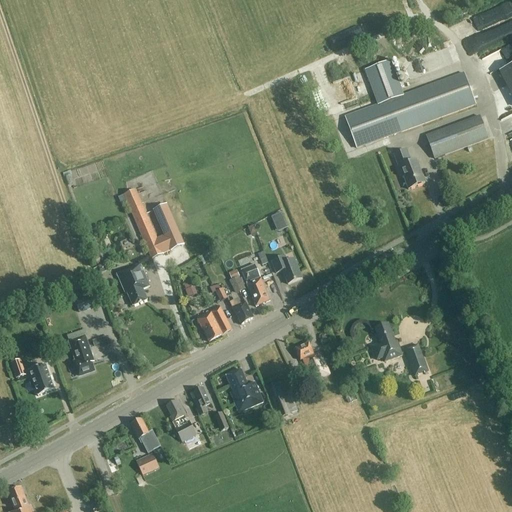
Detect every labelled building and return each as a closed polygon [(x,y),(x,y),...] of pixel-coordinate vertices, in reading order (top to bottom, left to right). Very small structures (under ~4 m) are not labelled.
[(488,12),(464,24),(469,35),(493,23),(488,12)] [(476,51),(511,39),(511,35),(510,30),(511,29),(511,23),(471,37),(476,51)] [(464,53),(467,52),(462,35),(444,40),(446,49),(422,55),(426,71),(466,60),(464,53)] [(376,64),(371,54),(368,55),(366,49),(342,59),(350,76),(376,64)] [(379,106),(345,118),(357,148),(475,105),(464,74),(404,96),(392,62),(366,72),(379,106)] [(511,66),(500,72),(511,95),(511,66)] [(343,104),(354,99),(352,95),(341,99),(343,104)] [(426,137),(435,159),(488,139),(480,117),(426,137)] [(408,190),(425,183),(416,161),(411,163),(406,151),(394,155),(402,177),(403,176),(408,190)] [(157,239),(136,191),(118,198),(121,204),(127,202),(152,260),(184,246),(167,206),(154,211),(165,236),(157,239)] [(274,224),(285,219),(282,213),(271,218),(274,224)] [(130,247),(139,244),(136,236),(127,239),(130,247)] [(192,243),(184,245),(188,255),(195,252),(192,243)] [(162,258),(169,282),(179,279),(172,255),(162,258)] [(288,285),(302,279),(294,260),(287,263),(285,257),(272,262),(277,274),(283,271),(288,285)] [(133,307),(148,301),(143,290),(150,287),(140,265),(117,275),(126,294),(127,294),(133,307)] [(256,307),(270,302),(261,279),(260,279),(255,265),(241,271),(256,307)] [(232,282),(240,279),(236,271),(229,274),(232,280),(231,281),(232,282)] [(232,282),(231,281),(229,281),(235,294),(245,289),(240,279),(232,282)] [(215,287),(212,287),(210,288),(212,294),(216,292),(220,302),(227,299),(220,285),(215,287)] [(197,295),(194,287),(187,290),(190,298),(197,295)] [(89,299),(76,304),(79,313),(93,309),(89,299)] [(241,325),(254,319),(246,303),(241,305),(239,302),(234,305),(233,302),(230,303),(241,325)] [(46,306),(48,313),(57,309),(55,303),(46,306)] [(209,343),(232,331),(219,307),(197,320),(209,343)] [(395,342),(389,324),(374,330),(379,345),(371,348),(376,362),(383,359),(384,364),(403,357),(398,341),(395,342)] [(79,376),(94,371),(89,358),(92,357),(85,336),(69,342),(76,362),(75,362),(79,376)] [(309,344),(295,350),(301,362),(303,361),(312,383),(331,376),(322,354),(314,357),(309,344)] [(428,372),(418,346),(418,345),(404,350),(414,377),(419,375),(425,373),(425,374),(428,372)] [(21,360),(10,364),(16,380),(26,376),(21,360)] [(39,397),(55,391),(46,366),(30,372),(33,381),(31,382),(34,391),(36,390),(39,397)] [(248,386),(241,370),(226,377),(233,392),(230,394),(239,413),(263,403),(255,383),(248,386)] [(292,373),(296,384),(302,381),(298,371),(292,373)] [(291,396),(283,399),(278,387),(270,390),(281,419),(297,412),(291,396)] [(203,389),(190,395),(200,417),(207,414),(204,408),(210,405),(203,389)] [(343,394),(347,403),(353,401),(349,392),(343,394)] [(187,417),(179,401),(167,407),(172,417),(170,418),(173,424),(181,420),(183,425),(175,429),(182,442),(196,435),(189,422),(188,423),(185,418),(187,417)] [(224,410),(231,427),(238,424),(231,407),(224,410)] [(214,416),(221,432),(229,429),(222,413),(214,416)] [(141,421),(132,426),(139,440),(140,440),(148,455),(161,448),(152,431),(148,434),(141,421)] [(193,455),(189,445),(183,447),(187,457),(193,455)] [(136,462),(142,477),(159,469),(152,454),(136,462)] [(15,511),(14,511),(33,511),(31,506),(29,506),(22,488),(8,494),(15,511)]
